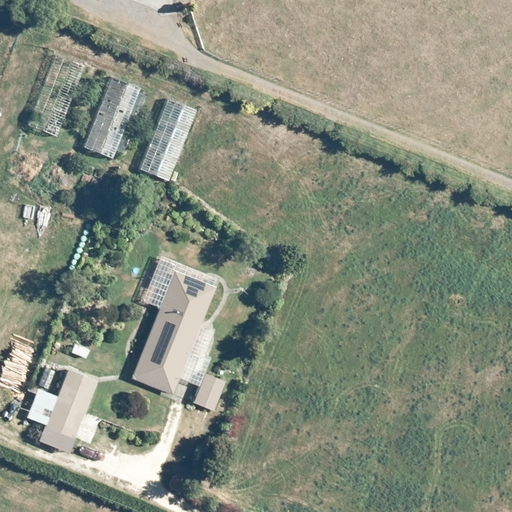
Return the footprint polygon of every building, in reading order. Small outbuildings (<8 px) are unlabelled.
[(141,89),(109,76),(79,147),(110,161),(141,89)] [(195,109),(165,98),(137,169),(166,181),(195,109)] [(203,354),(213,330),(200,325),(216,283),(157,260),(142,299),(158,305),(130,377),(172,394),(177,379),(196,387),(191,401),(212,409),(223,382),(203,375),(210,356),(203,354)] [(40,363),(26,355),(11,383),(25,391),(40,363)] [(95,379),(66,368),(38,440),(67,451),(95,379)]
